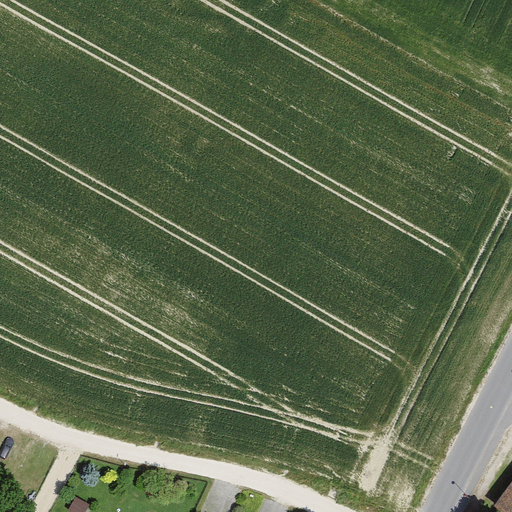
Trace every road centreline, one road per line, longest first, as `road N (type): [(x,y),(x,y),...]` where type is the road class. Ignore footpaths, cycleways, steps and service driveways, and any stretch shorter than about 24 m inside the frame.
road 1 (residential): [(329,511),(243,476),(64,434),(0,405)]
road 2 (tertiary): [(445,511),(511,377)]
